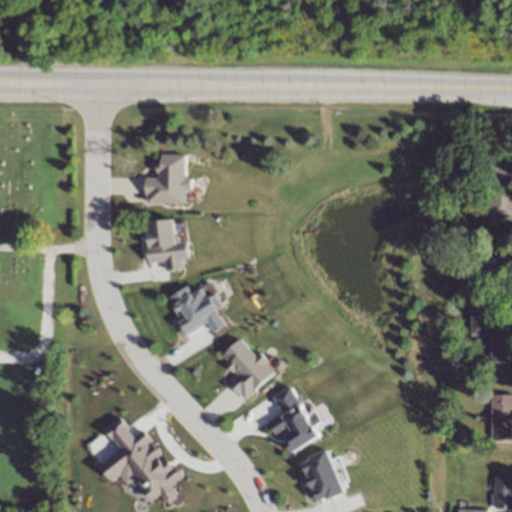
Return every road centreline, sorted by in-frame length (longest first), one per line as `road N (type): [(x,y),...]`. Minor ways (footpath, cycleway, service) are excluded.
road 1 (tertiary): [(511,91),(0,81)]
road 2 (residential): [(94,83),(95,256),(103,290),(121,327),(233,458),(266,511)]
